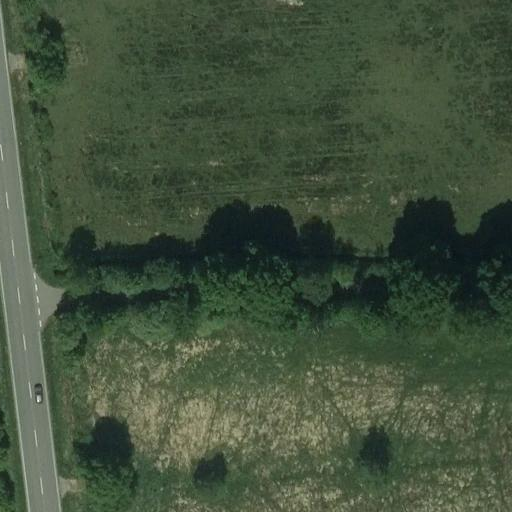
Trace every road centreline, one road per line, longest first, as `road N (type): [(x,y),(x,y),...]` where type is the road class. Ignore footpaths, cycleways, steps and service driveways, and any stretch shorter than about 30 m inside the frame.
road 1 (unclassified): [(19,296),(511,288)]
road 2 (secondary): [(19,296),(45,511)]
road 3 (secondary): [(0,136),(19,296)]
